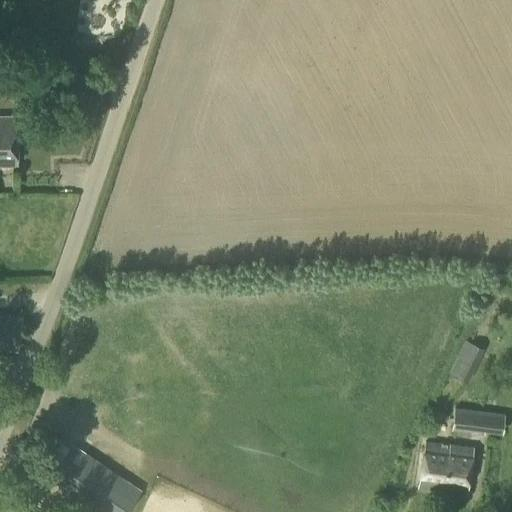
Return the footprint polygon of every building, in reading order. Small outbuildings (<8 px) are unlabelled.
[(54,36),(42,26),(31,39),(43,49),(54,36)] [(0,166),(16,167),(16,118),(0,117),(0,166)] [(0,347),(17,350),(23,319),(0,314),(0,347)] [(468,381),(484,349),(464,339),(449,372),(468,381)] [(484,434),(487,412),(454,408),(451,430),(484,434)] [(110,511),(117,511),(136,485),(68,437),(47,466),(110,511)] [(467,497),(473,449),(426,443),(420,491),(467,497)]
